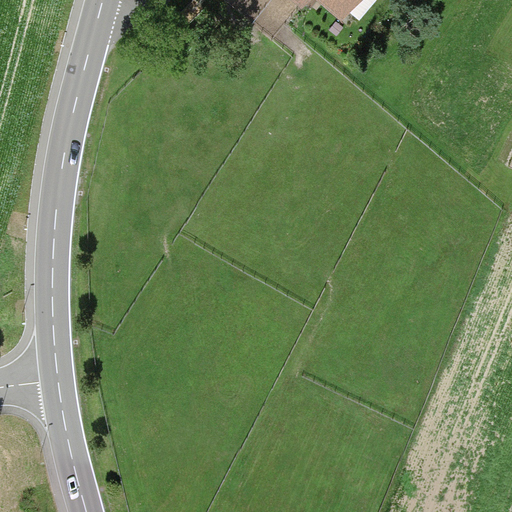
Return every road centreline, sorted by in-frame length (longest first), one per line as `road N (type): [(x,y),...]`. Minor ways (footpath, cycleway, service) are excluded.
road 1 (secondary): [(55,381),(50,232),(100,7)]
road 2 (secondary): [(85,511),(55,381)]
